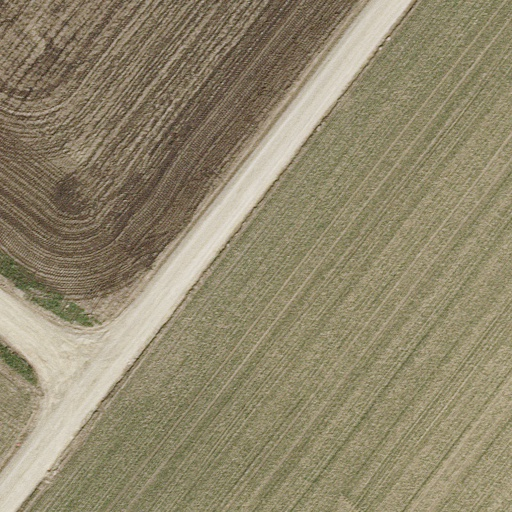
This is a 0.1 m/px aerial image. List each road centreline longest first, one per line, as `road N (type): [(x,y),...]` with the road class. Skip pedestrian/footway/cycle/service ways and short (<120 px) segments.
road 1 (track): [(397,0),(0,504)]
road 2 (track): [(103,373),(0,298)]
